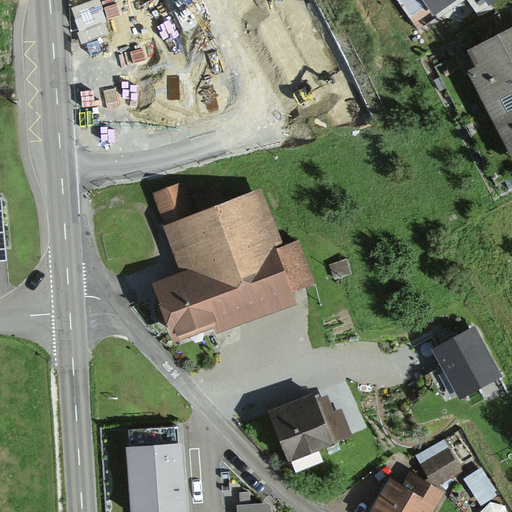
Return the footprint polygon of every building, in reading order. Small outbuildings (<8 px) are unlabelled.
[(424,0),(434,13),(453,0),(485,0),(490,6),(498,0),(424,0)] [(511,32),(465,55),(492,111),(511,100),(511,32)] [(131,68),(80,79),(95,149),(147,138),(131,68)] [(511,100),(492,111),(511,152),(511,100)] [(154,194),(165,225),(195,214),(183,182),(154,194)] [(195,214),(165,225),(183,273),(155,284),(176,342),(214,328),(216,334),(296,304),(291,292),(315,282),(300,240),(283,247),(261,190),(195,214)] [(460,398),(502,375),(475,327),(454,339),(433,350),(460,398)] [(313,394),(269,412),(291,463),(354,437),(341,407),(334,410),(328,395),(316,400),(313,394)] [(188,511),(183,443),(179,444),(178,426),(130,430),(131,448),(128,448),(132,511),(188,511)] [(418,455),(436,486),(462,471),(445,440),(418,455)] [(480,501),(498,494),(486,464),(469,471),(480,501)] [(391,479),(371,511),(432,511),(444,493),(409,472),(402,485),(391,479)] [(271,511),(271,507),(268,503),(237,505),(237,511),(271,511)]
